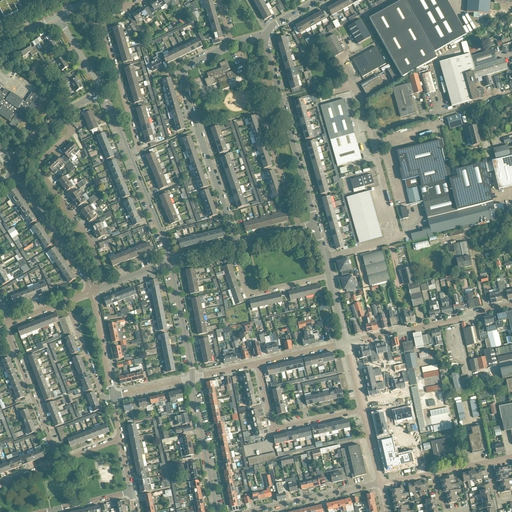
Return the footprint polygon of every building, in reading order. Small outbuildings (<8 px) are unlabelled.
[(8,0),(6,2),(5,1),(0,3),(0,9),(4,18),(12,14),(12,13),(17,11),(18,11),(15,5),(19,2),(17,0),(8,0)] [(151,6),(148,8),(152,14),(158,10),(159,12),(162,10),(161,8),(154,0),(150,3),(151,6)] [(154,0),(161,8),(169,2),(167,0),(154,0)] [(210,0),(204,2),(206,9),(214,6),(212,0),(210,0)] [(259,0),(254,3),(258,9),(265,4),(262,0),(259,0)] [(343,0),(342,0),(338,2),(342,10),(348,7),(343,0)] [(433,53),(404,0),(403,0),(369,19),(402,77),(437,58),(434,53),(433,53)] [(446,0),(404,0),(433,53),(434,53),(466,35),(446,0)] [(467,0),(467,12),(489,14),(489,0),(467,0)] [(338,2),(333,5),(337,13),(342,10),(338,2)] [(279,4),(276,5),(280,12),(285,9),(281,3),(279,4)] [(258,9),(261,15),(269,10),(265,4),(258,9)] [(337,13),(333,5),(327,8),(332,16),(337,13)] [(206,9),(208,15),(216,12),(214,6),(206,9)] [(143,8),(137,12),(142,18),(145,16),(146,18),(150,16),(151,19),(154,17),(152,14),(148,8),(144,11),(144,10),(143,8)] [(269,10),(261,15),(264,21),(272,16),(269,10)] [(322,11),(317,14),(321,22),(327,19),(322,11)] [(142,18),(137,12),(132,15),(133,17),(134,18),(132,19),(135,23),(137,25),(140,22),(141,22),(139,20),(142,18)] [(208,15),(209,21),(218,19),(216,12),(208,15)] [(317,14),(312,17),(316,25),(321,22),(317,14)] [(312,17),(306,20),(311,28),(316,25),(312,17)] [(209,21),(211,28),(220,25),(218,19),(209,21)] [(306,20),(301,23),(305,31),(311,28),(306,20)] [(343,24),(342,22),(339,23),(337,20),(332,22),(336,28),(343,24)] [(348,27),(358,44),(371,37),(361,20),(348,27)] [(305,31),(301,23),(296,26),(298,31),(295,32),(297,35),(300,34),(305,31)] [(211,28),(213,34),(222,32),(220,25),(211,28)] [(113,28),(115,34),(123,32),(122,26),(113,28)] [(115,34),(116,40),(125,37),(123,32),(115,34)] [(222,32),(213,34),(210,35),(212,41),(213,45),(222,42),(221,39),(223,38),(222,32)] [(324,40),(331,53),(334,58),(344,52),(334,34),(324,40)] [(50,35),(46,37),(49,43),(47,44),(53,53),(59,49),(54,40),(53,40),(50,35)] [(277,39),(279,45),(287,43),(285,36),(277,39)] [(116,40),(118,46),(127,43),(125,37),(116,40)] [(199,39),(193,42),(196,50),(203,47),(199,39)] [(193,42),(187,45),(191,53),(196,50),(193,42)] [(474,68),(471,57),(470,54),(467,42),(462,43),(465,55),(439,63),(452,106),(472,101),(479,99),(479,96),(482,95),(485,95),(483,88),(477,89),(476,85),(476,82),(478,82),(477,79),(474,68)] [(118,46),(120,51),(128,49),(127,43),(118,46)] [(279,45),(280,52),(289,49),(287,43),(279,45)] [(19,50),(21,54),(23,56),(30,52),(32,56),(38,52),(35,47),(32,48),(29,44),(19,50)] [(187,45),(181,47),(185,55),(191,53),(187,45)] [(181,47),(175,50),(179,58),(185,55),(181,47)] [(376,47),(353,60),(352,60),(362,77),(386,64),(376,47)] [(120,51),(121,57),(130,55),(128,49),(120,51)] [(280,52),(282,58),(291,56),(289,49),(280,52)] [(175,50),(169,53),(173,61),(179,58),(175,50)] [(493,50),(471,57),(474,68),(497,61),(493,50)] [(130,55),(121,57),(123,63),(132,61),(131,60),(134,59),(134,58),(138,56),(136,53),(130,55)] [(173,61),(169,53),(163,56),(167,64),(173,61)] [(282,58),(284,64),(292,62),(291,56),(282,58)] [(63,57),(59,60),(56,61),(62,71),(69,67),(63,57)] [(158,69),(154,61),(149,64),(148,62),(146,57),(144,58),(147,69),(151,67),(153,72),(158,69)] [(157,57),(153,59),(154,61),(158,69),(163,67),(160,63),(157,57)] [(504,59),(497,61),(474,68),(477,79),(508,69),(504,59)] [(204,80),(205,80),(208,87),(219,82),(222,91),(229,88),(226,79),(228,78),(229,81),(238,78),(235,70),(229,73),(228,70),(230,69),(227,61),(219,64),(222,70),(215,73),(214,70),(207,73),(208,78),(204,80)] [(284,64),(286,71),(294,68),(292,62),(284,64)] [(125,69),(126,75),(135,72),(133,66),(125,69)] [(286,71),(288,77),(296,75),(294,68),(286,71)] [(391,68),(385,71),(392,84),(398,81),(391,68)] [(126,75),(128,80),(137,78),(135,72),(126,75)] [(72,81),(68,73),(61,78),(65,83),(65,85),(70,82),(76,92),(83,88),(77,78),(72,81)] [(409,75),(411,83),(392,88),(400,117),(415,113),(410,95),(422,92),(421,87),(422,86),(421,82),(420,83),(417,73),(409,75)] [(420,76),(426,95),(436,92),(430,73),(420,76)] [(288,77),(289,83),(298,81),(296,75),(288,77)] [(379,75),(361,85),(366,95),(384,84),(379,75)] [(490,85),(489,80),(488,77),(482,78),(485,87),(490,85)] [(128,80),(130,86),(138,84),(137,78),(128,80)] [(162,80),(164,87),(173,84),(171,78),(162,80)] [(298,81),(289,83),(291,90),(300,88),(298,81)] [(130,86),(131,92),(140,89),(138,84),(130,86)] [(164,87),(166,93),(174,91),(173,84),(164,87)] [(11,93),(5,89),(2,93),(1,91),(0,90),(0,106),(1,108),(0,108),(0,114),(9,121),(11,122),(10,125),(16,129),(20,123),(21,124),(22,123),(21,123),(29,112),(30,111),(31,109),(36,113),(36,112),(44,101),(45,101),(35,94),(36,93),(33,91),(25,102),(23,101),(24,101),(23,100),(23,101),(12,93),(11,92),(11,93)] [(131,92),(133,98),(142,95),(140,89),(131,92)] [(166,93),(168,100),(176,97),(174,91),(166,93)] [(142,95),(133,98),(135,104),(143,101),(142,95)] [(168,100),(170,106),(178,104),(176,97),(168,100)] [(294,101),(296,108),(305,105),(303,99),(294,101)] [(320,106),(325,121),(349,114),(345,99),(320,106)] [(170,106),(171,112),(180,110),(178,104),(170,106)] [(296,108),(298,114),(307,112),(305,105),(296,108)] [(136,109),(138,115),(147,113),(145,107),(136,109)] [(83,115),(86,120),(94,117),(92,111),(89,112),(87,109),(80,112),(82,116),(83,115)] [(171,112),(173,119),(182,116),(180,110),(171,112)] [(298,114),(300,120),(308,118),(307,112),(298,114)] [(138,115),(140,121),(148,118),(147,113),(138,115)] [(325,121),(330,141),(354,134),(349,114),(325,121)] [(447,118),(450,129),(462,125),(459,114),(447,118)] [(173,119),(175,125),(184,123),(182,116),(173,119)] [(247,118),(249,125),(257,122),(255,116),(247,118)] [(86,120),(88,126),(96,122),(94,117),(86,120)] [(140,121),(141,127),(150,124),(148,118),(140,121)] [(300,120),(302,127),(310,124),(308,118),(300,120)] [(96,122),(88,126),(90,131),(91,131),(93,134),(100,132),(96,122)] [(249,125),(251,131),(260,128),(257,122),(249,125)] [(184,123),(175,125),(177,132),(185,129),(184,123)] [(152,130),(150,124),(141,127),(143,132),(152,130)] [(302,127),(303,133),(312,131),(310,124),(302,127)] [(211,129),(213,135),(221,132),(219,126),(211,129)] [(476,126),(468,128),(469,132),(465,133),(468,147),(480,144),(476,126)] [(251,131),(253,137),(262,135),(260,128),(251,131)] [(496,128),(488,129),(490,137),(497,135),(496,128)] [(143,132),(145,138),(153,136),(153,135),(152,130),(143,132)] [(312,131),(303,133),(305,140),(314,137),(312,131)] [(213,135),(215,141),(223,139),(221,132),(213,135)] [(96,145),(100,143),(99,142),(107,139),(104,133),(97,136),(99,141),(95,143),(96,145)] [(154,139),(162,137),(161,133),(153,136),(145,138),(146,144),(155,142),(154,139)] [(354,134),(330,141),(337,166),(361,159),(354,134)] [(253,137),(255,144),(264,141),(262,135),(253,137)] [(182,139),(184,145),(193,143),(191,136),(182,139)] [(98,150),(102,149),(102,148),(109,145),(107,139),(99,142),(100,143),(101,147),(98,148),(98,150)] [(215,141),(217,148),(225,145),(223,139),(215,141)] [(442,140),(397,151),(404,180),(405,180),(406,184),(407,190),(406,190),(410,206),(423,203),(427,218),(428,218),(432,236),(438,234),(437,233),(491,220),(492,222),(497,220),(489,187),(490,187),(485,164),(456,171),(449,172),(442,140)] [(255,144),(258,150),(266,147),(264,141),(255,144)] [(306,144),(308,150),(316,148),(315,141),(306,144)] [(72,143),(68,147),(75,155),(77,153),(80,151),(78,149),(78,148),(72,143)] [(184,145),(187,152),(195,149),(193,143),(184,145)] [(101,156),(104,155),(104,154),(111,151),(109,145),(102,148),(102,149),(103,153),(100,154),(101,156)] [(225,145),(217,148),(219,154),(227,151),(225,145)] [(493,149),(496,160),(511,155),(511,146),(508,147),(507,145),(493,149)] [(63,151),(66,155),(68,157),(70,160),(75,155),(68,147),(63,151)] [(258,150),(260,156),(268,153),(266,147),(258,150)] [(308,150),(310,156),(318,154),(316,148),(308,150)] [(187,152),(189,158),(197,155),(195,149),(187,152)] [(104,154),(104,155),(106,158),(102,160),(103,162),(107,160),(114,157),(111,151),(104,154)] [(146,156),(149,162),(157,159),(154,153),(146,156)] [(260,156),(262,162),(270,160),(268,153),(260,156)] [(310,156),(312,163),(320,160),(318,154),(310,156)] [(189,158),(191,164),(199,161),(197,155),(189,158)] [(221,158),(223,165),(231,162),(229,155),(221,158)] [(511,155),(496,160),(492,161),(498,186),(499,191),(503,190),(503,189),(502,188),(511,186),(511,155)] [(57,157),(52,161),(57,167),(60,169),(64,165),(62,163),(60,160),(57,157)] [(149,162),(151,168),(159,164),(157,159),(149,162)] [(270,160),(262,162),(264,169),(272,166),(270,160)] [(312,163),(313,169),(322,167),(320,160),(312,163)] [(47,165),(53,171),(55,174),(57,172),(55,169),(57,167),(52,161),(48,166),(47,165)] [(107,172),(111,170),(110,170),(118,167),(115,161),(108,164),(110,168),(106,170),(107,172)] [(191,164),(193,171),(201,168),(199,161),(191,164)] [(223,165),(225,171),(233,168),(231,162),(223,165)] [(151,168),(153,173),(161,170),(159,164),(151,168)] [(109,178),(113,176),(120,172),(118,167),(110,170),(111,170),(112,174),(108,176),(109,178)] [(313,169),(315,175),(324,173),(322,167),(313,169)] [(193,171),(195,177),(204,174),(201,168),(193,171)] [(225,171),(227,177),(235,174),(233,168),(225,171)] [(153,173),(155,179),(164,175),(161,170),(153,173)] [(266,173),(268,180),(276,177),(274,171),(266,173)] [(112,184),(115,182),(115,181),(123,178),(120,172),(113,176),(115,180),(111,182),(112,184)] [(315,175),(317,182),(325,179),(324,173),(315,175)] [(195,177),(197,183),(206,180),(204,174),(195,177)] [(227,177),(229,183),(237,181),(235,174),(227,177)] [(350,180),(353,190),(354,193),(365,190),(364,187),(374,184),(371,174),(350,180)] [(63,178),(59,181),(59,182),(59,181),(63,186),(69,182),(67,179),(70,177),(68,175),(65,177),(63,178)] [(155,179),(158,184),(166,181),(164,175),(155,179)] [(268,180),(270,186),(278,183),(276,177),(268,180)] [(83,180),(77,185),(78,187),(84,182),(87,180),(85,178),(83,180)] [(114,190),(118,188),(118,187),(125,184),(123,178),(115,181),(115,182),(117,186),(113,187),(114,190)] [(317,182),(319,188),(327,186),(325,179),(317,182)] [(69,182),(63,186),(66,191),(66,192),(70,189),(73,187),(75,185),(72,180),(69,182)] [(206,180),(197,183),(199,190),(208,187),(206,180)] [(166,181),(158,184),(160,190),(168,187),(166,181)] [(229,183),(231,190),(240,187),(237,181),(229,183)] [(270,186),(272,192),(280,190),(278,183),(270,186)] [(116,195),(120,194),(120,193),(127,190),(125,184),(118,187),(118,188),(119,192),(116,193),(116,195)] [(327,186),(319,188),(321,195),(329,192),(327,186)] [(231,190),(233,196),(242,193),(240,187),(231,190)] [(9,193),(12,199),(19,194),(16,189),(9,193)] [(74,194),(70,197),(74,202),(83,195),(79,190),(76,192),(74,194)] [(120,193),(120,194),(122,197),(118,199),(119,201),(123,199),(130,196),(127,190),(120,193)] [(159,197),(162,202),(170,199),(168,194),(169,193),(168,190),(161,193),(162,196),(159,197)] [(201,192),(203,199),(211,196),(209,190),(201,192)] [(280,190),(272,192),(274,199),(283,196),(280,190)] [(346,198),(359,243),(382,236),(370,191),(346,198)] [(233,196),(236,202),(244,199),(242,193),(233,196)] [(13,206),(16,204),(23,199),(19,194),(12,199),(10,201),(13,206)] [(83,195),(74,202),(78,207),(77,207),(78,207),(82,204),(84,202),(87,200),(83,195)] [(203,199),(205,205),(213,202),(211,196),(203,199)] [(322,199),(324,205),(332,203),(330,196),(322,199)] [(16,204),(19,209),(26,204),(23,199),(16,204)] [(162,202),(164,208),(172,205),(170,199),(162,202)] [(244,199),(236,202),(238,209),(246,206),(244,199)] [(123,211),(127,210),(126,209),(134,206),(131,200),(124,203),(126,207),(122,209),(123,211)] [(205,205),(207,211),(215,209),(213,202),(205,205)] [(324,205),(325,211),(334,209),(332,203),(324,205)] [(21,211),(23,214),(30,210),(26,204),(19,209),(16,211),(18,213),(21,211)] [(88,207),(81,212),(82,212),(85,217),(94,211),(90,205),(88,207)] [(164,208),(166,213),(175,210),(172,205),(164,208)] [(125,217),(129,216),(129,215),(136,211),(134,206),(126,209),(127,210),(128,213),(124,215),(125,217)] [(399,217),(400,220),(409,218),(406,207),(400,208),(402,216),(399,217)] [(215,209),(207,211),(209,218),(217,215),(215,209)] [(325,211),(327,218),(336,215),(334,209),(325,211)] [(26,219),(33,215),(30,210),(23,214),(20,216),(23,221),(26,219)] [(166,213),(169,219),(177,216),(175,210),(166,213)] [(191,210),(188,211),(191,220),(186,221),(186,225),(195,222),(191,210)] [(94,211),(85,217),(89,222),(93,219),(95,218),(98,216),(94,211)] [(130,218),(126,219),(127,221),(128,223),(131,221),(131,220),(139,217),(136,211),(129,215),(129,216),(130,218)] [(284,213),(281,214),(279,214),(281,223),(287,221),(286,218),(289,217),(287,211),(283,211),(284,213)] [(33,215),(26,219),(30,225),(37,220),(33,215)] [(327,218),(329,224),(337,222),(336,215),(327,218)] [(177,216),(169,219),(171,225),(179,221),(177,216)] [(131,220),(131,221),(133,225),(129,226),(130,229),(134,227),(134,226),(141,223),(139,217),(131,220)] [(250,222),(252,221),(251,220),(248,221),(249,222),(244,223),(246,232),(252,230),(250,222)] [(329,224),(331,231),(339,228),(337,222),(329,224)] [(32,228),(35,233),(42,229),(39,223),(32,228)] [(99,224),(92,227),(92,228),(95,233),(105,228),(102,223),(100,223),(99,224)] [(105,228),(95,233),(98,239),(105,236),(105,235),(107,234),(108,235),(112,233),(111,231),(110,230),(108,229),(106,230),(105,228)] [(331,231),(332,237),(341,234),(339,228),(331,231)] [(35,233),(39,238),(46,234),(42,229),(35,233)] [(8,232),(12,239),(17,236),(14,232),(12,233),(10,230),(8,232)] [(222,230),(216,231),(217,239),(224,237),(222,230)] [(216,231),(209,233),(211,240),(217,239),(216,231)] [(187,247),(185,239),(181,240),(181,238),(179,238),(178,233),(174,234),(176,242),(179,241),(180,248),(187,247)] [(209,233),(203,234),(205,242),(211,240),(209,233)] [(42,243),(42,244),(49,239),(46,234),(39,238),(37,240),(40,245),(41,244),(42,243)] [(203,234),(197,236),(199,244),(205,242),(203,234)] [(332,237),(334,243),(343,241),(341,234),(332,237)] [(197,236),(191,238),(193,245),(199,244),(197,236)] [(191,238),(185,239),(187,247),(193,245),(191,238)] [(49,239),(42,244),(46,249),(53,244),(49,239)] [(343,241),(334,243),(336,250),(345,247),(343,241)] [(453,244),(453,245),(447,246),(448,254),(449,253),(452,253),(453,258),(453,260),(446,261),(447,267),(448,268),(448,270),(448,271),(467,267),(468,267),(472,266),(471,260),(470,256),(466,242),(461,243),(453,244)] [(149,243),(143,245),(146,253),(152,251),(149,243)] [(143,245),(138,247),(141,255),(146,253),(143,245)] [(48,252),(52,257),(59,253),(55,247),(48,252)] [(138,247),(132,249),(135,258),(141,255),(138,247)] [(132,249),(126,252),(130,260),(135,258),(132,249)] [(372,252),(361,255),(364,267),(365,266),(370,285),(389,281),(382,251),(372,254),(372,252)] [(126,252),(121,254),(124,262),(130,260),(126,252)] [(52,257),(55,263),(62,258),(59,253),(52,257)] [(121,254),(115,256),(118,264),(124,262),(121,254)] [(118,264),(115,256),(110,258),(113,266),(118,264)] [(55,263),(58,267),(59,268),(66,263),(62,258),(55,263)] [(24,266),(26,264),(23,259),(18,262),(21,267),(24,266)] [(343,271),(344,275),(350,273),(347,260),(341,262),(341,260),(337,261),(336,263),(337,266),(339,266),(340,272),(343,271)] [(60,270),(62,273),(69,268),(66,263),(59,268),(58,267),(56,269),(58,271),(60,270)] [(223,267),(225,275),(233,272),(231,264),(223,267)] [(406,275),(408,284),(415,283),(412,267),(399,270),(400,277),(406,275)] [(0,272),(0,279),(7,276),(10,274),(7,268),(3,270),(0,272)] [(62,273),(66,278),(73,273),(69,268),(62,273)] [(225,275),(228,282),(236,280),(233,272),(225,275)] [(73,273),(66,278),(69,283),(76,279),(73,273)] [(353,283),(350,273),(344,275),(345,279),(342,280),(344,289),(349,288),(350,292),(357,290),(355,282),(353,283)] [(7,276),(0,279),(0,280),(3,285),(10,281),(7,276)] [(433,278),(426,279),(427,283),(428,286),(435,284),(433,278)] [(147,289),(151,288),(159,286),(157,280),(150,281),(151,286),(147,287),(147,289)] [(228,282),(230,290),(238,287),(236,280),(228,282)] [(34,288),(37,296),(43,293),(40,286),(40,285),(39,283),(33,285),(34,288)] [(46,283),(40,285),(40,286),(43,293),(49,291),(46,283)] [(418,283),(408,286),(413,306),(423,304),(418,283)] [(420,285),(422,292),(429,290),(428,286),(427,283),(420,285)] [(320,285),(312,287),(314,295),(321,293),(320,285)] [(148,295),(152,295),(152,294),(160,292),(159,286),(151,288),(152,292),(148,293),(148,295)] [(134,287),(128,290),(130,297),(131,297),(135,295),(137,299),(139,298),(137,294),(136,294),(134,287)] [(230,290),(233,297),(241,294),(238,287),(230,290)] [(312,287),(304,288),(306,297),(314,295),(312,287)] [(34,288),(28,290),(31,298),(37,296),(34,288)] [(304,288),(296,290),(298,298),(306,297),(304,288)] [(28,290),(22,292),(25,300),(31,298),(28,290)] [(128,290),(122,292),(124,299),(125,299),(129,298),(131,302),(133,301),(131,297),(130,297),(128,290)] [(298,298),(296,290),(289,292),(290,300),(298,298)] [(22,292),(17,294),(20,302),(25,300),(22,292)] [(122,292),(116,294),(119,302),(119,301),(123,300),(125,304),(127,303),(125,299),(124,299),(122,292)] [(150,302),(154,301),(154,300),(161,299),(160,292),(152,294),(152,295),(153,298),(149,299),(150,302)] [(444,298),(443,292),(439,293),(442,307),(440,308),(442,315),(447,314),(444,298)] [(475,292),(471,293),(475,308),(476,307),(476,308),(480,307),(481,306),(479,298),(477,299),(475,292)] [(475,308),(471,293),(466,294),(468,301),(467,301),(468,304),(469,309),(470,309),(471,309),(474,308),(475,308)] [(20,302),(17,294),(11,297),(14,304),(20,302)] [(116,294),(110,297),(113,304),(117,302),(119,306),(121,305),(119,301),(119,302),(116,294)] [(241,294),(233,297),(236,305),(243,302),(241,294)] [(281,294),(273,295),(275,304),(283,302),(281,294)] [(459,294),(456,295),(460,311),(465,310),(463,303),(461,303),(459,294)] [(273,295),(265,297),(267,305),(275,304),(273,295)] [(113,304),(110,297),(104,299),(105,302),(105,303),(107,306),(111,304),(113,308),(115,308),(113,304)] [(265,297),(258,299),(259,307),(267,305),(265,297)] [(447,297),(444,298),(447,314),(453,313),(451,305),(449,306),(447,297)] [(151,308),(155,307),(155,306),(162,305),(161,299),(154,300),(154,301),(154,305),(150,305),(151,308)] [(259,307),(258,299),(250,300),(252,309),(259,307)] [(435,300),(431,301),(435,317),(441,315),(439,308),(437,309),(435,300)] [(354,305),(355,309),(359,318),(364,317),(359,302),(354,304),(354,305)] [(152,314),(156,313),(156,312),(163,311),(162,305),(155,306),(155,307),(156,311),(152,312),(152,314)] [(388,313),(391,327),(397,326),(396,322),(400,321),(399,317),(394,318),(392,312),(391,307),(389,308),(388,308),(388,305),(386,306),(387,313),(388,313)] [(378,310),(381,324),(382,329),(387,328),(386,323),(389,323),(388,319),(385,320),(384,316),(385,316),(385,315),(382,316),(381,309),(378,310)] [(406,319),(407,323),(415,321),(414,316),(413,313),(408,314),(408,310),(404,311),(405,315),(404,315),(405,319),(406,319)] [(153,320),(157,320),(157,319),(165,317),(163,311),(156,312),(156,313),(157,317),(153,318),(153,320)] [(511,311),(507,313),(511,330),(501,332),(500,329),(497,329),(497,331),(487,333),(489,339),(485,340),(487,349),(511,344),(511,343),(511,311)] [(498,322),(495,322),(496,326),(497,329),(500,329),(501,332),(511,330),(507,313),(497,315),(498,322)] [(59,321),(59,319),(57,314),(51,316),(54,324),(59,321)] [(48,326),(54,324),(51,316),(45,318),(48,326)] [(483,330),(480,331),(482,340),(485,340),(489,339),(487,333),(497,331),(497,329),(496,326),(491,327),(490,324),(494,323),(494,321),(493,316),(484,318),(486,328),(483,329),(483,330)] [(155,327),(159,326),(159,325),(166,323),(165,317),(157,319),(157,320),(153,320),(154,324),(155,327)] [(45,318),(40,320),(43,328),(44,330),(49,328),(48,326),(45,318)] [(311,319),(304,321),(310,345),(316,344),(314,336),(311,336),(309,327),(312,326),(311,319)] [(333,340),(328,319),(320,320),(322,329),(324,328),(326,336),(327,341),(333,340)] [(37,330),(43,328),(40,320),(34,322),(37,330)] [(310,345),(304,321),(298,322),(300,329),(302,328),(304,338),(302,338),(304,347),(310,345)] [(354,329),(355,335),(360,334),(358,326),(357,326),(355,321),(350,322),(352,330),(354,329)] [(31,332),(37,330),(34,322),(29,325),(31,332)] [(465,322),(461,323),(462,328),(467,346),(478,344),(474,327),(466,329),(465,322)] [(109,325),(110,331),(117,329),(121,328),(120,323),(117,323),(109,325)] [(159,330),(155,331),(156,333),(160,332),(160,331),(167,330),(166,323),(159,325),(159,326),(159,330)] [(241,325),(243,330),(244,333),(249,332),(248,329),(251,328),(250,323),(241,325)] [(29,325),(23,327),(26,334),(27,334),(31,332),(29,325)] [(20,337),(26,334),(23,327),(17,329),(20,337)] [(224,334),(223,328),(216,330),(217,338),(224,336),(224,334)] [(442,340),(441,336),(440,330),(431,332),(432,338),(433,338),(435,348),(440,347),(438,341),(442,340)] [(412,333),(415,349),(423,347),(420,332),(412,333)] [(158,343),(162,343),(161,342),(169,340),(168,334),(160,335),(161,340),(157,341),(158,343)] [(65,338),(67,344),(74,341),(72,335),(65,338)] [(118,335),(111,337),(112,343),(117,342),(119,341),(120,341),(124,340),(123,335),(118,335)] [(283,346),(285,345),(286,351),(292,349),(291,344),(292,344),(290,335),(286,336),(287,342),(282,343),(283,346)] [(234,343),(236,348),(240,347),(243,360),(249,359),(247,352),(246,352),(244,345),(240,346),(238,340),(239,340),(238,337),(235,338),(235,336),(233,337),(233,338),(234,343)] [(159,349),(163,349),(163,348),(170,346),(169,340),(161,342),(162,343),(162,346),(158,347),(159,349)] [(67,344),(69,349),(77,346),(74,341),(67,344)] [(402,343),(403,348),(408,370),(417,368),(412,341),(402,343)] [(113,348),(115,354),(124,352),(124,348),(126,348),(125,346),(126,345),(130,345),(129,342),(126,343),(121,344),(121,346),(120,346),(118,347),(113,348)] [(253,348),(255,357),(261,356),(258,342),(255,343),(255,342),(251,343),(252,348),(253,348)] [(384,343),(380,344),(382,353),(387,352),(389,361),(393,361),(390,347),(386,348),(386,347),(385,342),(385,343),(384,343)] [(488,368),(499,365),(499,363),(511,359),(511,343),(511,344),(487,349),(484,350),(485,357),(488,368)] [(376,351),(373,351),(376,362),(379,361),(378,354),(382,353),(380,344),(376,344),(375,345),(375,344),(376,349),(376,351)] [(77,346),(69,349),(71,355),(79,352),(77,346)] [(160,356),(164,355),(164,354),(172,352),(170,346),(163,348),(163,349),(164,353),(160,353),(160,356)] [(364,347),(363,347),(366,358),(367,357),(366,357),(370,356),(372,363),(373,363),(376,362),(373,351),(370,352),(370,351),(369,346),(368,346),(364,347)] [(358,348),(357,348),(357,349),(358,352),(358,353),(358,355),(359,355),(360,359),(359,359),(362,358),(364,365),(367,364),(368,364),(366,358),(363,347),(358,348)] [(235,351),(229,352),(231,363),(237,361),(236,354),(235,351)] [(124,352),(115,354),(116,360),(124,358),(124,361),(133,359),(132,356),(129,357),(129,355),(128,355),(125,355),(124,352)] [(161,362),(165,361),(165,360),(173,359),(172,352),(164,354),(164,355),(165,358),(161,359),(161,362)] [(231,363),(229,352),(223,354),(223,357),(225,364),(231,363)] [(72,358),(75,364),(82,361),(80,356),(72,358)] [(472,372),(488,368),(485,357),(477,358),(469,360),(472,372)] [(2,360),(4,366),(11,363),(9,358),(2,360)] [(306,367),(312,366),(310,358),(304,359),(306,367)] [(30,362),(32,367),(39,365),(37,359),(30,362)] [(162,368),(166,367),(166,366),(174,365),(173,359),(165,360),(165,361),(166,365),(162,366),(162,368)] [(75,364),(77,370),(84,367),(82,361),(75,364)] [(4,366),(7,372),(14,369),(11,363),(4,366)] [(32,367),(34,373),(41,370),(41,371),(44,369),(44,367),(40,368),(39,365),(32,367)] [(166,366),(166,367),(167,371),(163,372),(164,374),(168,373),(168,372),(175,371),(174,365),(166,366)] [(467,376),(464,365),(458,367),(459,372),(452,374),(456,389),(463,388),(460,377),(467,376)] [(275,374),(273,366),(267,368),(269,376),(271,375),(272,379),(276,378),(275,374)] [(363,370),(363,372),(364,372),(365,375),(365,376),(381,372),(381,369),(380,368),(373,370),(372,366),(363,369),(363,370)] [(511,366),(500,369),(502,379),(503,379),(506,378),(511,376),(511,366)] [(77,370),(79,375),(87,372),(84,367),(77,370)] [(7,372),(9,377),(16,375),(14,369),(7,372)] [(34,373),(36,379),(43,376),(42,373),(46,372),(45,369),(41,371),(41,370),(34,373)] [(136,371),(138,380),(144,379),(142,369),(136,370),(136,371)] [(403,378),(397,380),(399,390),(400,389),(399,389),(400,389),(402,388),(402,389),(405,388),(406,388),(405,384),(405,383),(408,382),(405,371),(401,372),(403,378)] [(79,375),(81,381),(89,378),(87,372),(79,375)] [(126,383),(125,376),(122,377),(121,372),(118,373),(120,384),(126,383)] [(381,372),(365,376),(365,379),(365,381),(366,381),(366,382),(375,380),(375,377),(382,375),(381,372)] [(389,373),(385,374),(388,387),(392,386),(392,387),(393,391),(392,391),(393,391),(394,391),(398,390),(399,390),(397,380),(391,381),(389,373)] [(488,373),(476,376),(477,383),(489,380),(488,373)] [(9,377),(11,383),(18,380),(16,375),(9,377)] [(36,379),(39,384),(46,382),(43,376),(36,379)] [(81,381),(83,386),(91,383),(89,378),(81,381)] [(11,383),(13,388),(20,386),(18,380),(11,383)] [(375,380),(366,382),(366,383),(367,386),(366,386),(367,389),(368,388),(368,389),(367,389),(384,385),(384,382),(376,383),(375,380)] [(39,384),(41,390),(48,387),(46,382),(39,384)] [(91,383),(83,386),(85,392),(93,389),(91,383)] [(384,385),(367,389),(367,390),(369,395),(369,397),(369,396),(372,396),(375,396),(374,395),(377,394),(377,395),(377,394),(379,394),(378,391),(385,389),(385,388),(384,385)] [(13,388),(15,394),(22,391),(20,386),(13,388)] [(245,388),(247,394),(254,393),(252,386),(245,388)] [(41,390),(43,395),(50,393),(50,392),(48,387),(41,390)] [(22,391),(15,394),(12,395),(14,400),(17,399),(17,400),(15,401),(16,404),(21,402),(20,399),(24,397),(22,391)] [(50,393),(43,395),(45,401),(55,398),(52,392),(50,392),(50,393)] [(87,395),(89,401),(96,398),(94,392),(87,395)] [(170,398),(171,403),(172,405),(178,404),(177,400),(175,392),(169,394),(170,397),(169,397),(170,398)] [(248,400),(248,401),(255,399),(254,393),(247,394),(247,397),(244,398),(245,401),(248,400)] [(324,394),(317,395),(319,403),(325,402),(324,394)] [(158,402),(159,406),(159,407),(160,407),(162,406),(161,402),(165,401),(164,395),(157,396),(158,402)] [(89,401),(91,407),(99,404),(96,398),(89,401)] [(147,406),(147,404),(146,399),(144,399),(138,401),(139,405),(140,407),(143,407),(144,408),(146,407),(147,409),(147,411),(150,410),(149,405),(147,406)] [(47,405),(49,410),(58,407),(57,406),(57,403),(59,402),(58,400),(56,401),(47,405)] [(275,402),(276,409),(284,407),(288,406),(287,400),(283,401),(275,402)] [(136,410),(135,407),(134,402),(131,403),(130,402),(123,404),(125,413),(133,411),(132,411),(136,410)] [(21,413),(22,418),(30,415),(28,409),(25,410),(22,403),(17,405),(15,406),(18,413),(18,414),(21,413)] [(511,403),(499,407),(503,427),(504,431),(510,430),(511,437),(511,403)] [(99,404),(91,407),(93,412),(101,409),(99,404)] [(49,410),(51,416),(60,412),(58,407),(49,410)] [(284,407),(276,409),(278,415),(286,413),(284,407)] [(410,408),(405,410),(408,421),(413,420),(410,408)] [(248,415),(249,418),(259,416),(258,414),(259,413),(260,412),(259,411),(258,410),(250,411),(251,414),(248,415)] [(400,411),(394,412),(397,424),(402,422),(400,411)] [(51,416),(53,421),(62,418),(60,412),(51,416)] [(385,412),(374,414),(375,420),(387,417),(385,412)] [(173,418),(174,422),(189,418),(188,413),(180,415),(180,416),(173,418)] [(22,418),(24,423),(32,421),(30,415),(22,418)] [(62,418),(53,421),(55,427),(64,423),(62,418)] [(24,423),(27,429),(34,426),(32,421),(24,423)] [(250,424),(251,431),(262,428),(260,422),(253,424),(250,424)] [(107,424),(101,427),(104,434),(110,432),(107,424)] [(330,424),(324,425),(326,433),(329,432),(330,435),(332,434),(332,432),(330,424)] [(34,426),(27,429),(29,435),(35,432),(36,432),(36,431),(34,426)] [(472,435),(469,435),(472,453),(485,451),(479,426),(471,428),(472,435)] [(92,430),(90,431),(93,439),(98,436),(95,429),(95,427),(92,428),(92,430)] [(101,427),(95,429),(98,436),(104,434),(101,427)] [(253,433),(254,437),(255,436),(256,440),(261,439),(260,435),(263,435),(262,428),(251,431),(252,433),(253,433)] [(312,436),(310,428),(304,430),(305,438),(312,436)] [(388,428),(377,431),(379,436),(383,435),(384,438),(390,436),(390,433),(389,434),(388,428)] [(87,432),(84,433),(87,441),(93,439),(90,431),(89,429),(86,430),(87,432)] [(160,433),(161,440),(168,438),(167,431),(163,432),(160,433)] [(252,440),(252,437),(250,437),(248,431),(243,433),(245,441),(252,440)] [(84,433),(79,435),(82,443),(87,441),(84,433)] [(77,436),(75,437),(73,437),(76,445),(82,443),(79,435),(77,436)] [(164,448),(166,447),(165,443),(178,439),(177,436),(162,440),(164,448)] [(68,439),(68,440),(70,447),(76,445),(73,437),(69,439),(68,439)] [(392,438),(380,441),(381,445),(381,447),(382,452),(383,454),(384,459),(384,461),(385,466),(386,468),(387,471),(398,468),(398,469),(398,468),(401,468),(403,467),(406,467),(410,466),(413,465),(415,464),(413,453),(412,453),(398,457),(398,458),(397,459),(392,438)] [(431,442),(434,456),(435,461),(443,460),(441,450),(442,447),(447,446),(445,438),(431,442)] [(131,444),(133,450),(144,448),(142,442),(139,442),(139,443),(131,444)] [(179,444),(181,451),(192,449),(191,442),(183,444),(179,444)] [(494,445),(495,450),(493,450),(494,455),(502,453),(501,452),(505,451),(503,443),(494,445)] [(351,472),(352,478),(355,478),(355,477),(367,475),(360,445),(348,447),(348,448),(354,472),(351,472)] [(133,450),(134,456),(142,455),(142,454),(145,454),(144,448),(133,450)] [(42,449),(36,451),(39,459),(45,457),(42,449)] [(192,449),(181,451),(182,457),(182,459),(191,458),(191,455),(194,455),(192,449)] [(320,449),(312,451),(313,453),(313,457),(314,457),(314,456),(318,455),(318,456),(321,455),(321,454),(320,449)] [(36,451),(31,454),(33,461),(39,459),(36,451)] [(31,454),(25,456),(28,463),(33,461),(31,454)] [(19,455),(13,458),(17,468),(22,465),(19,458),(20,458),(19,455)] [(280,459),(282,466),(294,463),(292,455),(280,459)] [(25,456),(20,458),(19,458),(22,465),(28,463),(25,456)] [(8,462),(11,470),(17,468),(13,458),(7,460),(8,462)] [(187,465),(188,470),(196,469),(195,460),(192,461),(192,464),(187,465)] [(8,462),(3,464),(6,472),(11,470),(8,462)] [(496,473),(497,475),(505,474),(504,470),(508,470),(508,467),(499,469),(499,468),(494,469),(495,474),(496,473)] [(339,472),(336,473),(338,482),(343,481),(342,479),(345,479),(343,468),(338,469),(339,472)] [(182,472),(182,473),(183,473),(183,474),(184,474),(187,473),(188,480),(191,480),(193,479),(198,479),(196,469),(188,470),(186,470),(183,471),(182,472)] [(478,469),(474,470),(476,480),(483,479),(481,470),(478,471),(478,469)] [(338,482),(336,473),(335,470),(326,472),(328,481),(332,481),(332,483),(338,482)] [(470,473),(468,473),(470,481),(473,480),(474,484),(477,484),(476,480),(474,470),(473,470),(474,471),(470,472),(470,473)] [(319,471),(317,471),(320,487),(323,486),(323,485),(325,485),(323,477),(325,476),(324,473),(323,473),(323,472),(322,472),(321,472),(319,472),(319,471)] [(137,474),(138,480),(147,479),(146,479),(150,478),(149,472),(137,474)] [(470,481),(468,473),(468,472),(464,473),(464,474),(462,474),(464,482),(467,482),(468,486),(471,485),(470,481)] [(498,482),(499,481),(506,480),(509,479),(509,476),(509,475),(509,473),(505,474),(497,475),(496,476),(496,480),(498,479),(498,482)] [(309,481),(308,477),(307,474),(305,474),(306,480),(308,488),(310,488),(310,489),(314,488),(314,487),(313,481),(309,481)] [(442,484),(443,486),(451,485),(450,481),(454,480),(453,475),(445,477),(445,480),(445,479),(440,480),(441,485),(442,484)] [(288,485),(289,488),(290,493),(298,491),(296,486),(295,478),(291,478),(292,484),(288,485)] [(501,485),(501,486),(509,485),(509,484),(509,481),(511,480),(511,478),(509,479),(506,480),(499,481),(500,485),(501,485)] [(306,480),(300,481),(302,490),(308,488),(306,480)] [(419,481),(419,482),(421,491),(422,491),(429,490),(427,481),(424,482),(424,480),(419,481)] [(276,494),(276,497),(277,502),(287,499),(285,492),(283,492),(283,489),(281,482),(275,484),(276,486),(277,494),(276,494)] [(416,484),(414,484),(416,492),(419,491),(420,495),(422,495),(422,491),(421,491),(419,482),(416,482),(416,484)] [(416,492),(414,484),(414,483),(410,484),(410,485),(408,485),(410,493),(413,492),(415,501),(417,500),(416,492)] [(509,485),(501,486),(501,487),(500,487),(501,491),(502,491),(503,493),(511,491),(510,488),(511,487),(511,483),(509,484),(509,485)] [(148,485),(140,487),(141,493),(149,491),(152,490),(151,484),(148,485)] [(444,490),(444,492),(454,490),(453,487),(456,486),(455,484),(451,485),(443,486),(442,487),(442,491),(444,490)] [(258,490),(254,491),(253,486),(251,487),(251,491),(252,490),(252,492),(254,501),(260,499),(258,490)] [(257,488),(258,490),(260,499),(266,498),(264,492),(261,492),(260,488),(257,488)] [(392,494),(393,496),(401,494),(400,491),(404,490),(403,488),(401,488),(395,490),(395,489),(390,490),(391,494),(392,494)] [(447,496),(448,498),(456,496),(455,493),(459,492),(458,489),(454,490),(444,492),(444,493),(445,492),(446,496),(447,496)] [(477,498),(481,497),(489,495),(489,496),(490,495),(489,491),(488,492),(487,489),(479,491),(480,495),(476,495),(477,498)] [(393,500),(394,502),(402,500),(401,497),(409,495),(408,493),(401,494),(393,496),(391,496),(392,500),(393,500)] [(460,495),(456,496),(448,498),(446,498),(447,502),(448,502),(449,504),(457,502),(456,499),(460,498),(460,495)] [(482,503),(490,501),(491,501),(490,497),(489,498),(489,496),(489,495),(481,497),(482,500),(477,501),(478,503),(482,503)] [(424,507),(434,505),(436,504),(435,501),(434,501),(433,498),(425,500),(426,504),(417,506),(417,508),(424,507)] [(146,505),(147,507),(153,506),(153,503),(157,502),(157,499),(145,501),(146,505)] [(238,499),(230,501),(231,507),(232,507),(233,511),(235,511),(235,506),(238,506),(240,505),(239,500),(239,499),(238,499)] [(350,499),(344,500),(346,506),(346,511),(347,511),(353,509),(354,511),(352,503),(351,504),(350,499)] [(344,500),(338,501),(340,508),(341,511),(343,511),(346,511),(346,506),(344,500)] [(395,506),(395,508),(403,506),(402,503),(406,502),(406,500),(402,500),(394,502),(393,502),(394,506),(395,506)] [(114,503),(115,509),(125,507),(124,501),(114,503)] [(490,501),(482,503),(483,506),(478,507),(479,510),(487,508),(492,507),(491,503),(490,503),(490,501)] [(334,509),(332,503),(327,504),(328,511),(329,511),(335,511),(334,509)]
